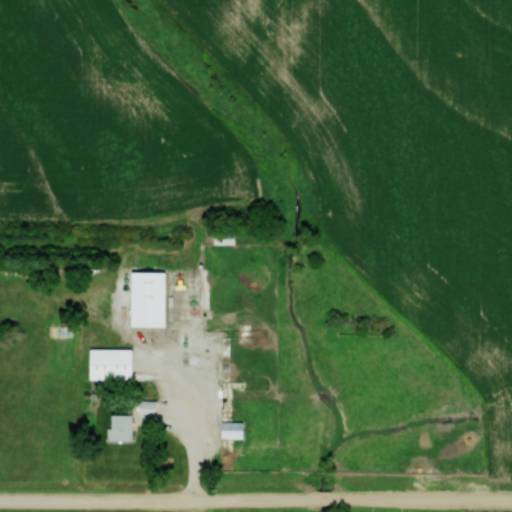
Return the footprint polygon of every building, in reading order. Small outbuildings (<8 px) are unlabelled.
[(211,233),(211,242),(230,242),(230,233),(211,233)] [(161,270),(127,270),(127,325),(161,325),(161,270)] [(128,379),(128,347),(85,347),(85,379),(128,379)] [(154,416),(154,399),(137,399),(137,416),(154,416)] [(130,414),(106,414),(106,439),(130,439),(130,414)] [(240,420),(217,420),(217,437),(240,437),(240,420)]
